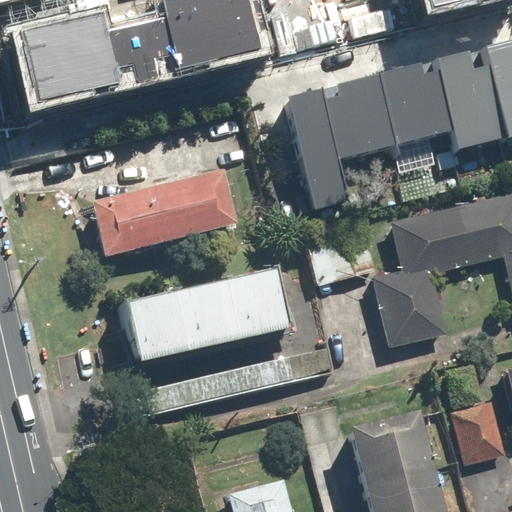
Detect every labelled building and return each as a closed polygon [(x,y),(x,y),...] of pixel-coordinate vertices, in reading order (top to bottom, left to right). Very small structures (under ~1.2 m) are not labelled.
[(17,32),(35,104),(157,74),(153,59),(173,54),(177,72),(262,52),(249,0),(158,0),(164,20),(106,34),(101,12),(17,32)] [(317,101),(284,109),(309,219),(343,211),(333,171),(446,145),(450,159),(511,144),(511,47),(315,93),(317,101)] [(89,209),(101,262),(231,231),(218,179),(89,209)] [(511,319),(511,196),(385,225),(396,274),(367,281),(384,356),(445,342),(431,281),(499,265),(511,320),(511,319)] [(338,234),(304,241),(314,290),(348,283),(338,234)] [(118,313),(131,372),(283,337),(269,277),(118,313)] [(470,370),(440,378),(461,467),(502,458),(488,401),(478,403),(470,370)] [(511,370),(501,373),(511,416),(511,415),(511,370)] [(438,511),(413,417),(344,435),(363,511),(438,511)] [(285,511),(279,487),(225,500),(228,511),(285,511)]
